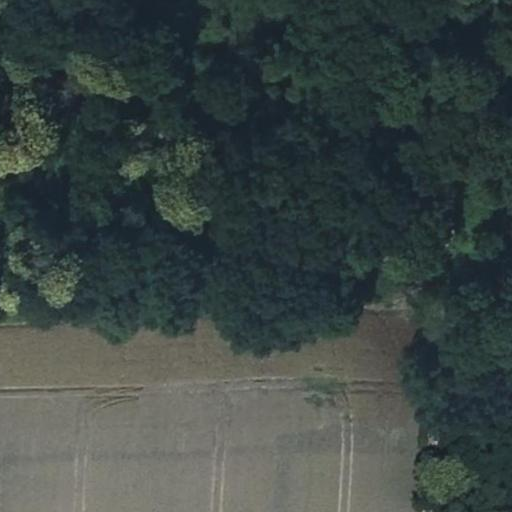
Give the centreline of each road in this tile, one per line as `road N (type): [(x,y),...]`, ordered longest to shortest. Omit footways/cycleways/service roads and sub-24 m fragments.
road 1 (track): [(0,280),(361,260),(444,267)]
road 2 (track): [(444,267),(427,511)]
